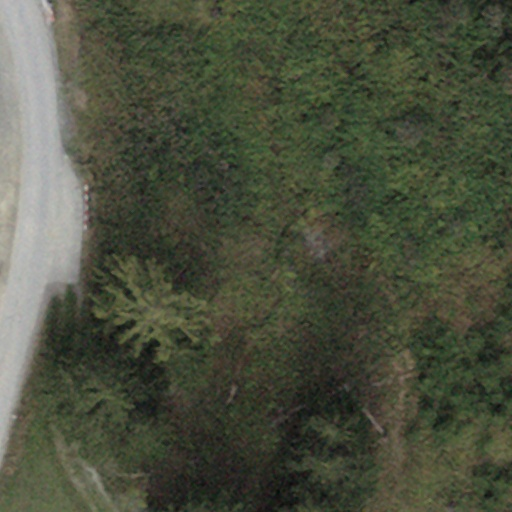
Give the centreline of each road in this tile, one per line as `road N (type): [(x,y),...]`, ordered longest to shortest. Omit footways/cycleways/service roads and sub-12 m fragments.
road 1 (tertiary): [(15,0),(39,76),(48,189),(38,289),(0,439)]
road 2 (track): [(48,189),(78,231),(88,266),(86,298),(63,347),(66,410),(78,455),(111,511)]
